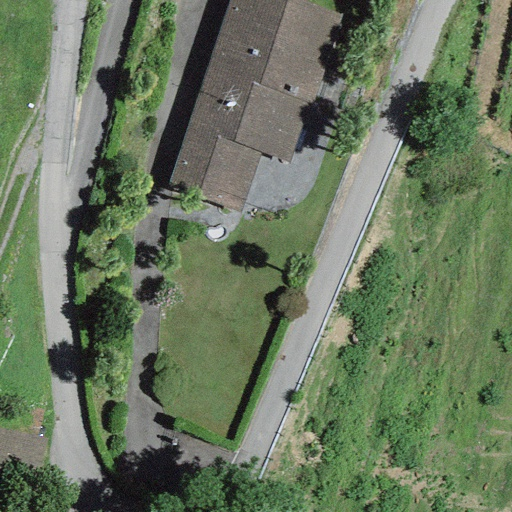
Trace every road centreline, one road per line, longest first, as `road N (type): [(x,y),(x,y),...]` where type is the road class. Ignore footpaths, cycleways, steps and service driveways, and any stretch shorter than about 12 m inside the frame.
road 1 (unclassified): [(439,0),(254,444),(211,511)]
road 2 (unclassified): [(108,511),(75,471),(51,252),(60,0)]
